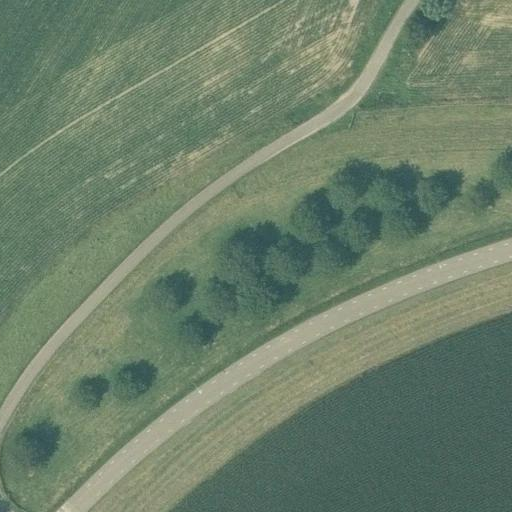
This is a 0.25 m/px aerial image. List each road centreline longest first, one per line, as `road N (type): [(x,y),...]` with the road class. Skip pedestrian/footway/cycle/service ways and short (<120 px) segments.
road 1 (unclassified): [(0,422),(54,343),(181,216),(358,94),(413,0)]
road 2 (tertiary): [(74,511),(175,418),(258,359),(380,296),(511,249)]
